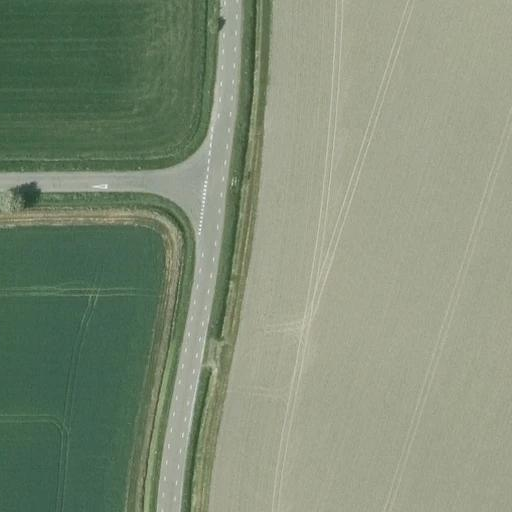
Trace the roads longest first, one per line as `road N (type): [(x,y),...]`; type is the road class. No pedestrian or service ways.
road 1 (secondary): [(164,511),(215,180)]
road 2 (tertiary): [(0,181),(215,180)]
road 3 (secondary): [(215,180),(228,0)]
